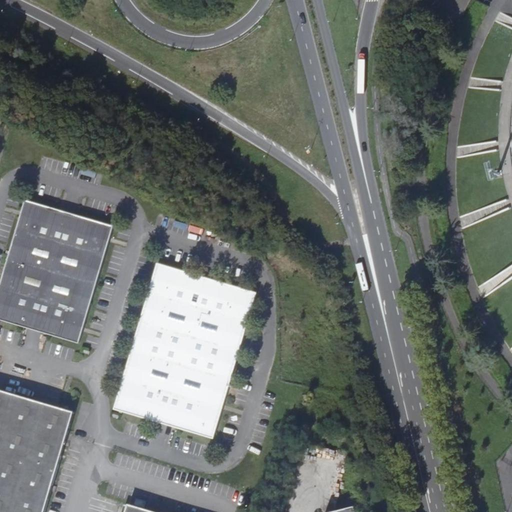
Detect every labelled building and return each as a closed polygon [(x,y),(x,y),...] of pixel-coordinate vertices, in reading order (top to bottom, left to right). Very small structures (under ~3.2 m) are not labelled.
[(511,0),(504,0),(486,27),(460,92),(449,156),(455,224),(474,292),(508,357),(511,361),(511,0)] [(114,226),(80,216),(79,220),(58,214),(58,210),(25,200),(0,285),(0,319),(24,327),(25,322),(47,329),(46,333),(79,343),(114,226)] [(80,216),(58,210),(58,214),(79,220),(80,216)] [(136,348),(133,347),(114,409),(153,420),(155,416),(176,422),(175,427),(213,438),(232,377),(228,376),(235,354),(238,355),(257,293),(218,281),(216,286),(195,280),(196,275),(158,263),(139,325),(143,326),(136,348)] [(218,281),(196,275),(195,280),(216,286),(218,281)] [(24,327),(46,333),(47,329),(25,322),(24,327)] [(139,325),(133,347),(136,348),(143,326),(139,325)] [(232,377),(238,355),(235,354),(228,376),(232,377)] [(45,511),(75,413),(0,390),(0,511),(45,511)] [(153,420),(175,427),(176,422),(155,416),(153,420)] [(136,499),(134,505),(144,508),(145,505),(146,502),(136,499)]
